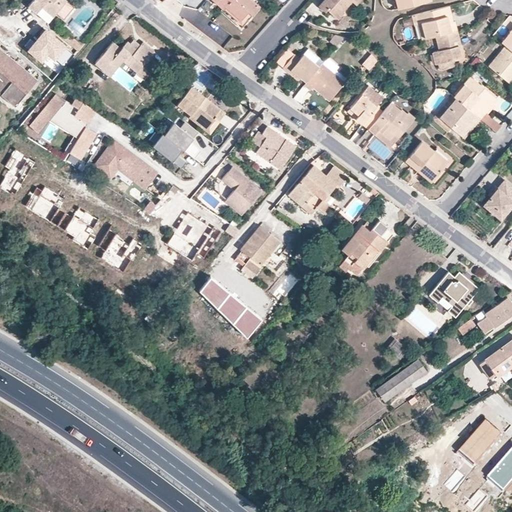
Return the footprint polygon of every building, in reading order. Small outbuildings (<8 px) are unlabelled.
[(33,0),(28,6),(48,23),(66,1),(64,0),(33,0)] [(214,0),(222,7),(223,8),(225,6),(240,19),(247,11),(251,15),(259,6),(252,0),(214,0)] [(323,0),(319,5),(325,11),(327,9),(337,18),(343,11),(342,10),(351,1),(356,4),(359,0),(323,0)] [(395,0),(398,9),(430,1),(430,0),(395,0)] [(449,5),(416,14),(417,23),(421,22),(425,38),(435,36),(456,30),(454,20),(452,21),(448,22),(446,15),(451,15),(449,5)] [(223,8),(222,7),(221,10),(241,27),(251,15),(247,11),(240,19),(225,6),(223,8)] [(411,15),(413,25),(417,24),(421,39),(425,38),(421,22),(417,23),(416,14),(411,15)] [(58,34),(77,51),(81,45),(62,29),(58,34)] [(456,30),(435,36),(439,50),(432,52),(435,64),(437,63),(439,69),(454,66),(452,59),(461,57),(457,42),(459,41),(456,30)] [(511,30),(502,42),(506,45),(511,50),(511,30)] [(335,47),(343,37),(334,34),(328,41),(335,47)] [(131,40),(129,43),(136,49),(138,46),(131,40)] [(136,49),(129,43),(127,41),(120,48),(112,42),(95,62),(109,75),(122,60),(136,72),(136,73),(144,80),(157,63),(148,57),(153,51),(142,42),(138,46),(136,49)] [(511,50),(506,45),(489,65),(509,83),(511,79),(511,50)] [(321,63),(324,60),(309,48),(303,54),(318,67),(321,63)] [(0,94),(14,106),(36,80),(0,49),(0,94)] [(275,62),(282,68),(293,54),(287,49),(275,62)] [(318,67),(303,54),(299,59),(293,54),(282,68),(296,79),(299,76),(306,82),(318,67)] [(321,63),(318,67),(306,82),(303,85),(309,90),(313,86),(323,94),(322,95),(329,101),(344,83),(321,63)] [(471,76),(454,97),(456,98),(480,118),(496,98),(471,76)] [(383,111),(390,103),(368,85),(349,108),(358,115),(355,118),(368,129),(383,111)] [(177,104),(190,115),(191,114),(208,127),(215,119),(218,121),(225,113),(191,87),(177,104)] [(56,94),(29,125),(38,132),(48,120),(53,114),(71,126),(67,132),(73,135),(77,138),(72,145),(68,142),(64,149),(79,159),(96,133),(85,127),(85,126),(84,128),(80,126),(83,121),(87,124),(96,110),(75,97),(71,104),(56,94)] [(454,97),(452,95),(432,118),(448,131),(452,127),(444,121),(454,110),(449,105),(456,98),(454,97)] [(480,118),(456,98),(449,105),(454,110),(444,121),(452,127),(461,135),(471,123),(474,125),(480,118)] [(390,103),(383,111),(368,129),(375,134),(379,129),(390,139),(395,133),(399,136),(414,117),(408,111),(407,113),(401,108),(400,110),(390,102),(390,103)] [(358,115),(349,108),(346,111),(355,118),(358,115)] [(502,126),(485,112),(480,118),(496,132),(502,126)] [(53,114),(48,120),(67,132),(71,126),(53,114)] [(191,114),(190,115),(188,117),(209,133),(218,121),(215,119),(208,127),(191,114)] [(471,123),(461,135),(464,137),(474,125),(471,123)] [(173,124),(163,136),(180,148),(181,150),(194,159),(201,151),(190,143),(188,141),(191,138),(173,124)] [(295,146),(266,126),(261,133),(258,131),(251,141),(260,148),(256,153),(279,170),(295,146)] [(379,129),(375,134),(389,147),(399,136),(395,133),(390,139),(379,129)] [(175,154),(180,148),(163,136),(162,134),(152,147),(180,168),(185,162),(176,156),(175,154)] [(77,138),(73,135),(68,142),(72,145),(77,138)] [(157,173),(146,164),(144,167),(140,164),(142,162),(127,151),(113,141),(94,167),(107,177),(112,170),(118,169),(146,189),(157,173)] [(422,141),(406,160),(431,182),(448,162),(422,141)] [(35,163),(16,150),(5,166),(10,169),(0,184),(0,187),(14,196),(35,163)] [(325,175),(313,165),(289,195),(309,213),(316,206),(325,214),(332,206),(326,201),(323,198),(328,192),(335,184),(325,175)] [(333,165),(325,175),(335,184),(343,174),(333,165)] [(245,177),(232,167),(222,179),(234,189),(225,200),(241,214),(261,191),(249,181),(247,183),(243,179),(245,177)] [(113,175),(118,169),(112,170),(107,177),(110,179),(113,175)] [(340,183),(351,194),(355,190),(345,179),(340,183)] [(511,204),(511,185),(505,179),(484,204),(501,218),(511,204)] [(357,192),(368,202),(375,195),(363,185),(357,192)] [(38,188),(27,206),(57,225),(65,213),(59,209),(65,199),(45,186),(42,190),(38,188)] [(178,190),(173,186),(170,190),(175,194),(178,190)] [(130,187),(128,194),(137,197),(139,189),(130,187)] [(331,195),(328,192),(323,198),(326,201),(331,195)] [(143,209),(149,213),(155,205),(150,201),(143,209)] [(65,213),(57,225),(74,236),(72,239),(87,249),(103,223),(78,207),(72,217),(65,213)] [(195,219),(192,216),(193,214),(188,210),(172,231),(196,248),(200,243),(207,248),(220,230),(213,225),(211,227),(197,217),(195,219)] [(370,262),(383,247),(382,246),(392,234),(386,228),(387,226),(379,219),(369,230),(362,224),(341,248),(348,254),(344,258),(351,263),(359,270),(367,260),(370,262)] [(238,230),(231,224),(226,230),(233,236),(238,230)] [(280,241),(260,226),(240,250),(241,251),(236,256),(237,257),(245,264),(252,269),(257,262),(260,265),(262,262),(268,256),(268,255),(280,241)] [(128,242),(108,230),(98,245),(104,249),(100,257),(124,272),(142,244),(131,237),(128,242)] [(200,257),(207,248),(200,243),(196,248),(193,252),(200,257)] [(245,264),(237,257),(229,266),(237,273),(245,264)] [(351,263),(344,258),(341,261),(348,266),(351,263)] [(479,290),(469,281),(468,283),(463,279),(464,277),(459,272),(454,278),(448,272),(429,295),(437,303),(447,311),(447,312),(450,309),(457,315),(479,290)] [(260,318),(211,276),(200,290),(246,337),(260,318)] [(511,312),(511,306),(505,297),(484,313),(486,315),(476,322),(483,333),(503,319),(502,317),(505,314),(506,316),(511,312)] [(447,311),(437,303),(434,308),(443,316),(447,311)] [(457,315),(450,309),(447,312),(455,318),(457,315)] [(469,320),(456,328),(461,335),(473,326),(469,320)] [(511,339),(481,363),(493,380),(511,366),(511,339)] [(417,359),(376,388),(385,401),(426,371),(417,359)] [(488,421),(462,450),(476,464),(503,434),(488,421)] [(511,453),(491,477),(505,490),(511,482),(511,453)]
